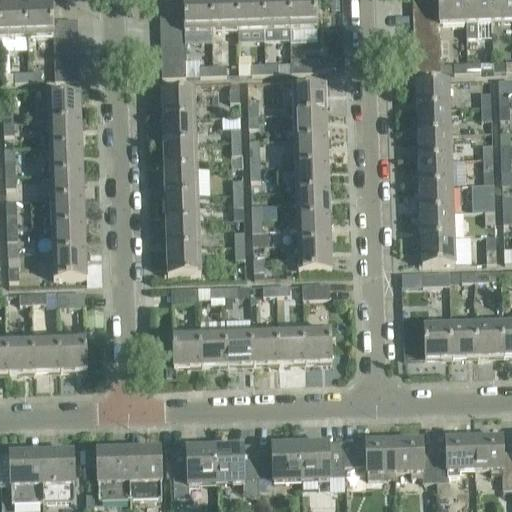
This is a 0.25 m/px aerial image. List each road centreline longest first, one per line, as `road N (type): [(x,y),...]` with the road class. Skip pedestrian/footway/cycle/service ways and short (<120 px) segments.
road 1 (residential): [(126,412),(111,0)]
road 2 (residential): [(375,405),(362,0)]
road 3 (residential): [(375,405),(126,412)]
road 4 (residential): [(375,405),(511,402)]
road 5 (residential): [(126,412),(0,418)]
